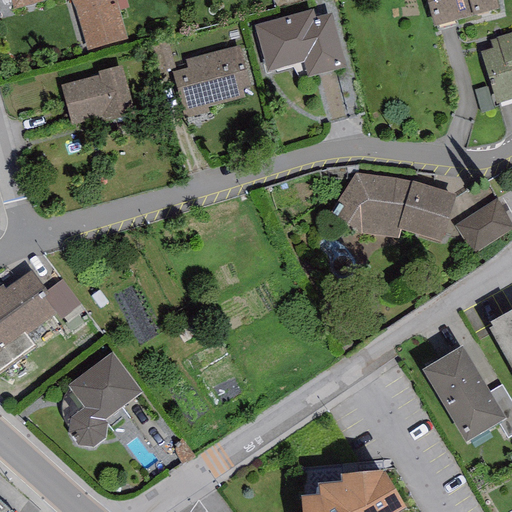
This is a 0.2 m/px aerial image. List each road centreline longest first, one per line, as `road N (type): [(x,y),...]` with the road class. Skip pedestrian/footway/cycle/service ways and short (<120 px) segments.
road 1 (residential): [(511,153),(469,165),(350,141),(28,240)]
road 2 (residential): [(136,511),(511,272)]
road 3 (unknown): [(355,376),(445,511)]
